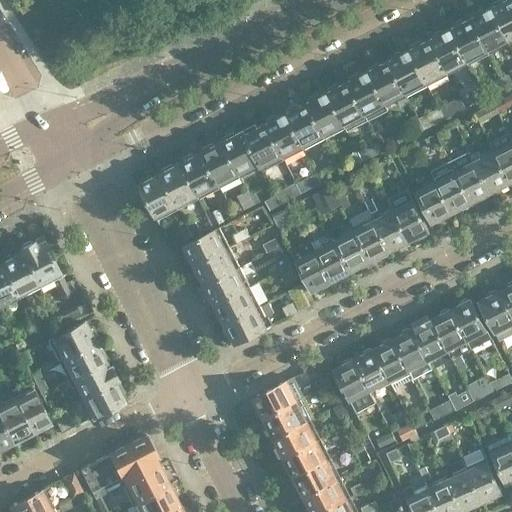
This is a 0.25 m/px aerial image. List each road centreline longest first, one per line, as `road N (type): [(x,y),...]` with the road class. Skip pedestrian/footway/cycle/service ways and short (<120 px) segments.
road 1 (residential): [(70,168),(405,0)]
road 2 (residential): [(185,393),(511,228)]
road 3 (residential): [(185,393),(70,168)]
road 4 (residential): [(0,488),(185,393)]
road 5 (tertiary): [(336,0),(187,76)]
road 6 (tertiary): [(187,76),(46,125)]
road 7 (tertiary): [(70,168),(187,76)]
road 8 (residential): [(245,511),(185,393)]
